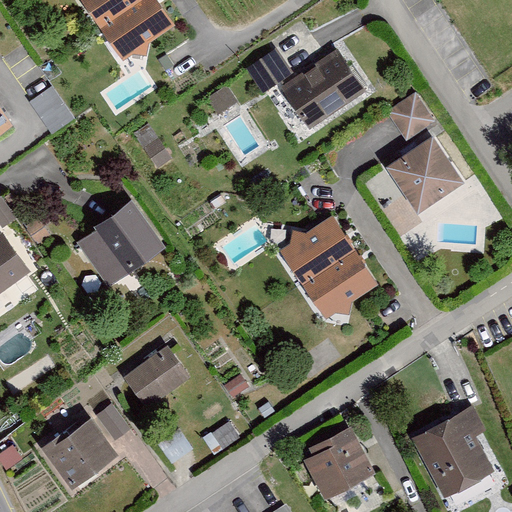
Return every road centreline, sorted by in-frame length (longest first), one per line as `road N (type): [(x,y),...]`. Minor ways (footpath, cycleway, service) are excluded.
road 1 (residential): [(511,280),(163,511)]
road 2 (residential): [(389,0),(511,187)]
road 3 (residential): [(179,0),(209,50),(303,0)]
